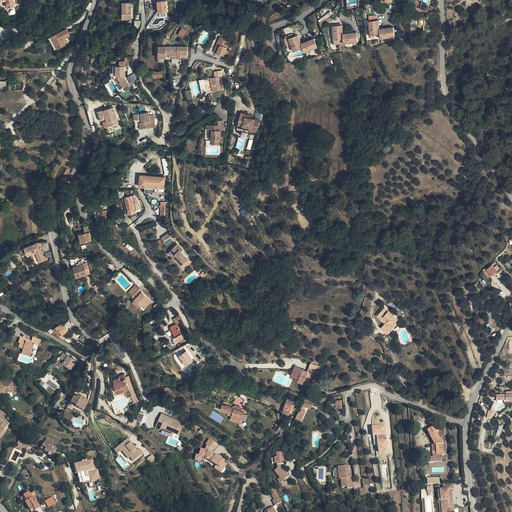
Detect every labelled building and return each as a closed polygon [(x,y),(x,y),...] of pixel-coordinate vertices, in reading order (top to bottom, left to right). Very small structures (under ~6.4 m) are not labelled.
[(166,2),(156,3),(157,14),(167,13),(166,2)] [(131,3),(123,3),(123,19),(132,19),(131,3)] [(333,13),(326,5),(319,11),(326,19),(333,13)] [(378,19),(376,20),(369,20),(371,35),(375,34),(380,33),(381,38),(395,36),(394,27),(379,28),(378,19)] [(334,35),(335,43),(358,42),(357,32),(343,33),(342,24),(335,25),(333,25),(334,35)] [(295,33),(291,25),(283,28),(286,36),(295,33)] [(187,30),(183,27),(179,33),(183,36),(187,30)] [(69,32),(67,28),(49,37),(55,49),(66,44),(64,41),(63,39),(65,38),(70,36),(69,32)] [(298,35),(289,38),(294,51),(303,48),(305,52),(318,47),(314,38),(302,43),(298,35)] [(222,54),(224,55),(228,57),(230,51),(231,48),(230,47),(229,50),(226,50),(230,40),(224,37),(220,36),(214,52),(216,52),(222,54)] [(179,54),(178,46),(167,46),(167,55),(172,55),(172,58),(177,58),(177,54),(179,54)] [(188,46),(178,46),(179,54),(181,54),(186,54),(188,54),(188,46)] [(121,82),(120,83),(123,88),(130,84),(125,76),(125,66),(129,66),(129,61),(120,61),(120,65),(114,66),(114,72),(117,72),(117,76),(118,76),(121,82)] [(215,77),(211,77),(213,91),(224,89),(222,76),(215,77)] [(110,94),(115,90),(108,77),(102,81),(110,94)] [(16,111),(11,107),(3,116),(8,121),(16,111)] [(102,111),(97,113),(100,122),(102,121),(104,129),(119,124),(114,108),(102,112),(102,111)] [(135,120),(136,120),(142,119),(143,128),(155,127),(153,115),(149,115),(149,112),(135,114),(135,120)] [(250,130),(253,121),(249,120),(245,119),(246,116),(241,114),(237,126),(250,130)] [(212,137),(212,139),(214,139),(214,144),(221,144),(221,130),(223,130),(223,120),(218,120),(218,125),(208,125),(208,130),(210,130),(210,137),(212,137)] [(260,123),(253,121),(250,130),(251,131),(250,133),(255,135),(256,130),(258,130),(260,123)] [(165,177),(141,175),(140,186),(158,188),(158,193),(164,194),(165,177)] [(126,197),(130,214),(137,212),(133,195),(126,197)] [(244,208),(239,211),(243,217),(248,214),(244,208)] [(89,225),(85,226),(86,232),(80,233),(82,242),(93,240),(89,225)] [(173,240),(169,233),(162,237),(166,244),(173,240)] [(92,250),(94,254),(100,252),(97,241),(86,245),(88,251),(92,250)] [(30,255),(31,257),(33,256),(38,268),(42,267),(40,262),(46,259),(39,242),(25,248),(28,256),(30,255)] [(173,256),(172,257),(175,259),(179,263),(182,260),(184,262),(188,258),(181,251),(180,250),(182,248),(178,243),(169,252),(173,256)] [(90,273),(87,263),(74,267),(77,277),(90,273)] [(492,274),(495,270),(492,265),(487,269),(492,274)] [(132,295),(139,288),(136,285),(129,292),(132,295)] [(136,298),(142,305),(145,308),(152,301),(139,288),(132,295),(136,298)] [(140,307),(142,305),(136,298),(133,301),(140,307)] [(154,306),(156,309),(156,310),(158,314),(163,311),(159,303),(154,306)] [(394,324),(396,322),(398,320),(385,307),(377,315),(385,323),(382,327),(389,333),(395,326),(394,324)] [(176,343),(185,338),(178,324),(181,322),(178,316),(173,319),(175,324),(170,326),(175,336),(173,337),(176,343)] [(56,327),(58,330),(60,329),(63,334),(69,330),(65,322),(56,327)] [(22,351),(31,354),(34,345),(38,346),(40,340),(32,337),(31,341),(31,343),(26,342),(27,340),(20,337),(18,344),(19,344),(18,347),(23,349),(22,351)] [(121,359),(126,356),(116,339),(112,342),(121,359)] [(186,352),(178,357),(186,367),(193,362),(186,352)] [(72,368),(76,361),(65,353),(63,354),(61,357),(65,360),(63,362),(72,368)] [(317,368),(318,366),(311,363),(307,371),(295,366),(291,375),(295,377),(294,379),(308,385),(311,379),(310,378),(313,372),(315,373),(317,368)] [(130,389),(125,378),(122,380),(120,377),(114,379),(115,382),(114,383),(118,392),(126,389),(127,390),(130,389)] [(21,398),(24,391),(9,384),(5,394),(16,399),(17,397),(21,398)] [(511,391),(502,392),(502,394),(499,394),(497,394),(497,399),(504,399),(505,402),(508,402),(508,404),(511,403),(511,391)] [(83,411),(89,402),(77,396),(75,399),(73,398),(71,403),(76,406),(76,407),(83,411)] [(293,410),(296,401),(287,398),(283,412),(290,414),(291,410),(293,410)] [(241,420),(244,413),(244,411),(241,411),(242,409),(240,408),(240,410),(236,409),(237,407),(235,406),(234,407),(227,405),(227,406),(223,404),(221,410),(232,414),(231,417),(241,421),(241,420)] [(0,434),(4,429),(9,422),(1,416),(4,412),(0,409),(0,434)] [(184,424),(161,414),(155,428),(160,430),(161,427),(179,435),(184,424)] [(377,435),(379,451),(388,451),(386,424),(372,425),(373,435),(377,435)] [(427,431),(435,445),(436,452),(432,453),(433,458),(427,458),(428,464),(433,463),(442,462),(441,455),(444,455),(443,452),(443,445),(443,444),(441,440),(440,440),(436,433),(438,432),(435,426),(427,431)] [(285,446),(291,439),(288,436),(282,444),(285,446)] [(126,449),(121,453),(127,460),(129,458),(132,463),(142,454),(139,450),(137,452),(130,443),(131,442),(128,438),(122,444),(126,449)] [(53,447),(55,445),(55,444),(47,439),(40,448),(48,453),(47,455),(54,460),(58,453),(55,451),(56,450),(53,447)] [(29,445),(18,440),(16,445),(22,448),(26,449),(29,445)] [(126,449),(122,444),(113,451),(118,456),(121,453),(126,449)] [(282,457),(281,453),(277,454),(277,458),(275,458),(275,464),(277,464),(277,469),(274,471),(280,478),(282,477),(284,480),(288,476),(284,471),(283,472),(281,469),(280,465),(284,465),(284,457),(282,457)] [(100,478),(98,468),(95,469),(93,458),(75,462),(79,483),(100,478)] [(349,479),(349,477),(348,467),(338,468),(338,470),(339,479),(339,480),(341,479),(342,487),(347,487),(347,489),(353,488),(352,478),(349,479)] [(453,489),(453,483),(443,484),(444,490),(437,490),(438,500),(441,500),(442,509),(454,508),(453,502),(452,502),(450,503),(448,489),(451,489),(453,489)] [(275,506),(283,502),(275,487),(269,489),(274,500),(273,501),(275,506)] [(35,511),(39,508),(33,497),(32,498),(28,493),(23,496),(26,501),(24,502),(30,511),(34,509),(35,511)] [(53,496),(45,501),(48,507),(56,503),(53,496)] [(441,500),(438,500),(439,511),(453,511),(454,508),(442,509),(441,500)]
